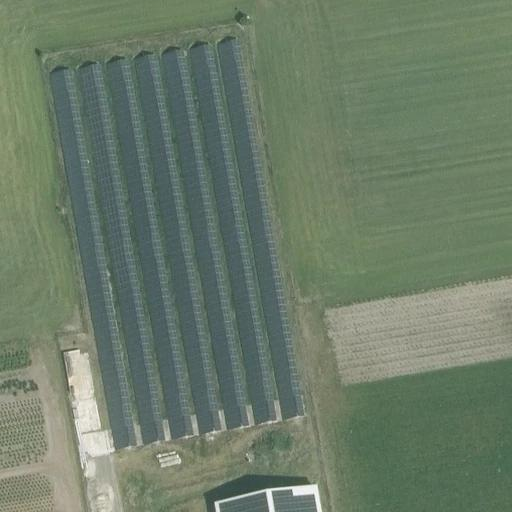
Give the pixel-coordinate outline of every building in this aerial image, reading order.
[(213,68),(212,47),(196,48),(197,69),(213,68)] [(169,72),(185,72),(185,52),(168,53),(169,72)] [(222,430),(206,431),(208,447),(223,446),(222,430)] [(194,434),(177,436),(179,448),(195,446),(194,434)] [(320,511),(307,436),(201,455),(210,511),(320,511)] [(149,511),(139,444),(121,447),(131,511),(149,511)]
